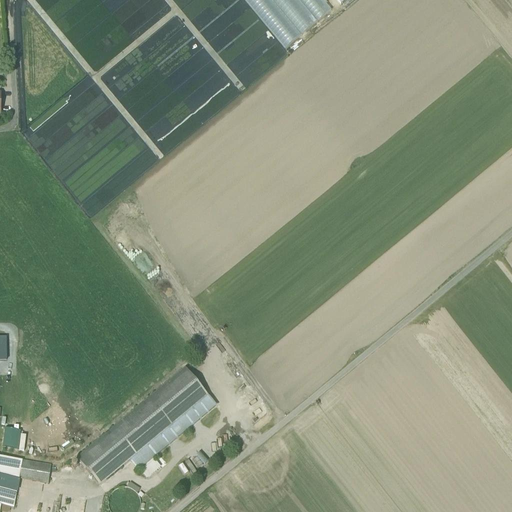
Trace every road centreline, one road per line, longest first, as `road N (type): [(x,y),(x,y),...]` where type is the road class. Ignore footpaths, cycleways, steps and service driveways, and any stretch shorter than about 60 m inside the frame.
road 1 (track): [(511,232),(175,511)]
road 2 (track): [(9,0),(15,128),(0,129)]
